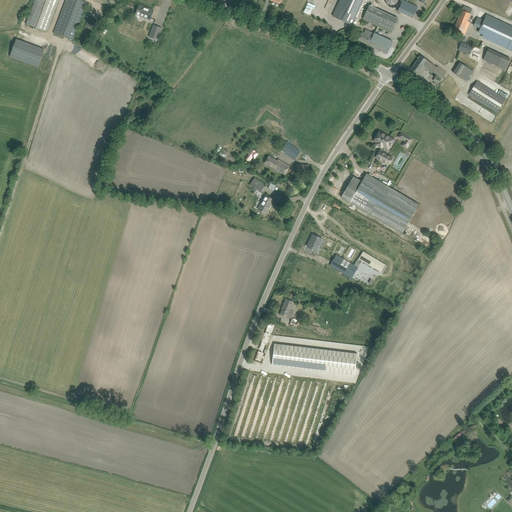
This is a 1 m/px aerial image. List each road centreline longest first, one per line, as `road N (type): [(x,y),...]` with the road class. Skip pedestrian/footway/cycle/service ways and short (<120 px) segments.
road 1 (unclassified): [(189,511),(290,237),(324,169),(389,74)]
road 2 (tertiary): [(389,74),(199,0)]
road 3 (tertiary): [(511,212),(477,142),(389,74)]
